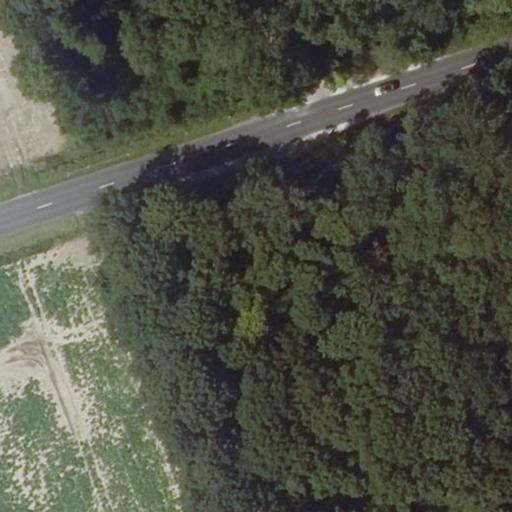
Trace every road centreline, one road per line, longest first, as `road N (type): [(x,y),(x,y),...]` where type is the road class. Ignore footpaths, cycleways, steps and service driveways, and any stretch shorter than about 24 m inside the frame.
road 1 (primary): [(511,58),(0,227)]
road 2 (track): [(312,124),(238,0)]
